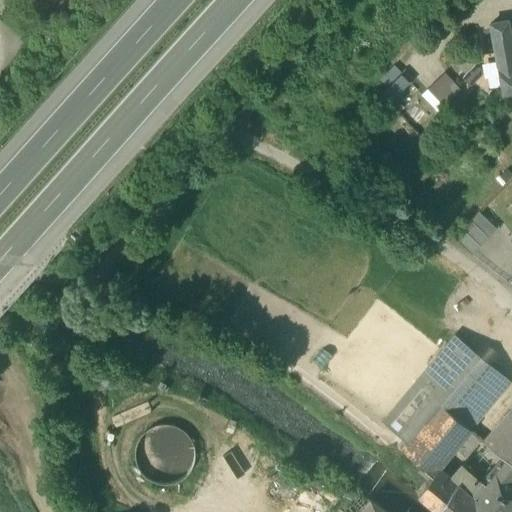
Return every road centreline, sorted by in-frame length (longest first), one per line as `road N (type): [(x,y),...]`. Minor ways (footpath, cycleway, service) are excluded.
road 1 (track): [(0,274),(110,295),(241,142),(441,243),(511,304)]
road 2 (motorway): [(0,263),(234,0)]
road 3 (track): [(356,413),(267,355),(110,295)]
road 4 (motorway): [(173,0),(0,194)]
road 5 (track): [(0,337),(37,375),(42,419),(24,436),(53,511)]
